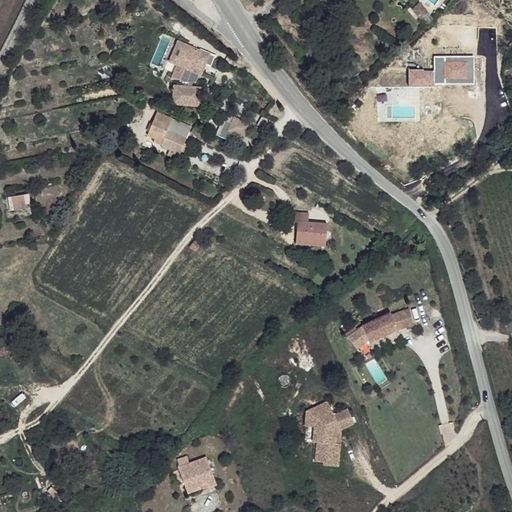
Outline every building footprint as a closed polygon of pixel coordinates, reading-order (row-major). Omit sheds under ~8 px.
[(420,5),(413,11),(420,20),(427,14),(420,5)] [(188,43),(180,40),(172,60),(179,63),(188,43)] [(205,51),(188,43),(179,63),(191,69),(186,79),(185,79),(184,80),(181,86),(177,86),(175,104),(201,106),(203,88),(194,87),(194,82),(197,82),(198,72),(202,75),(207,63),(201,60),(205,51)] [(211,54),(205,51),(201,60),(207,63),(211,54)] [(192,127),(158,112),(148,133),(156,137),(155,140),(171,148),(180,151),(192,127)] [(243,135),(245,120),(231,118),(229,133),(243,135)] [(124,124),(106,129),(108,138),(126,134),(124,124)] [(216,141),(193,129),(193,132),(202,140),(214,145),(216,141)] [(180,151),(171,148),(169,153),(178,157),(180,151)] [(29,195),(10,197),(11,205),(26,203),(31,203),(29,195)] [(308,213),(293,212),(293,221),(296,221),(296,240),(308,242),(308,244),(325,246),(327,223),(308,221),(308,213)] [(201,245),(196,239),(190,246),(196,251),(201,245)] [(361,328),(346,338),(356,350),(368,342),(369,344),(398,331),(412,327),(408,312),(390,317),(389,315),(361,328)] [(323,463),(322,466),(338,468),(339,446),(335,445),(335,436),(335,433),(353,425),(346,410),(333,416),(330,411),(313,418),(312,444),(316,444),(315,463),(323,463)] [(207,458),(178,468),(186,490),(200,485),(206,483),(208,488),(217,484),(207,458)]
